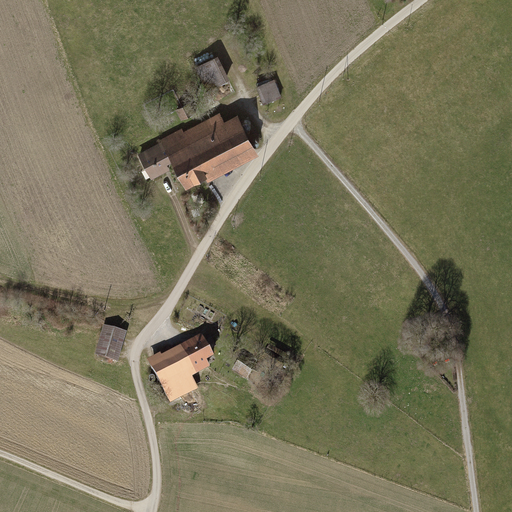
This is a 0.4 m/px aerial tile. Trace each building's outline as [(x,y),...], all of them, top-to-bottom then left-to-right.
[(218,54),(195,65),(207,89),(230,78),(218,54)] [(275,78),(256,85),(264,103),(282,96),(275,78)] [(173,161),(186,187),(206,176),(208,180),(260,153),(238,112),(225,119),(221,111),(184,131),(182,127),(161,139),(162,140),(173,161)] [(162,140),(138,153),(152,179),(170,169),(167,163),(173,161),(162,140)] [(104,326),(95,357),(118,363),(127,332),(104,326)] [(147,361),(171,405),(199,390),(192,378),(211,368),(207,362),(215,358),(202,335),(172,351),(169,347),(159,353),(160,355),(147,361)] [(243,355),(233,370),(247,380),(257,365),(243,355)]
